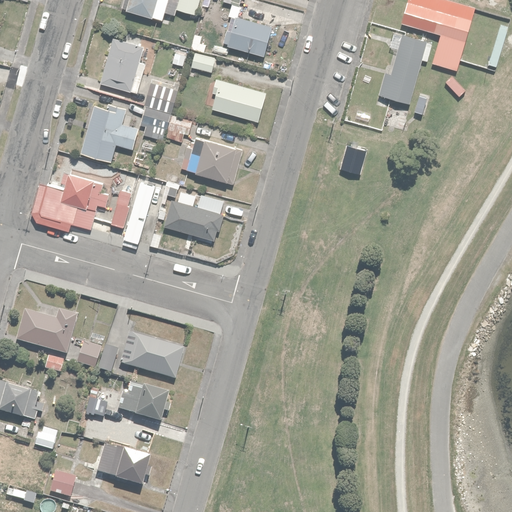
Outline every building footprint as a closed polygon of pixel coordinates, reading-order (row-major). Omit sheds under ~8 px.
[(163,0),(125,0),(125,2),(160,13),(163,0)] [(196,17),(201,0),(177,0),(176,7),(191,12),(190,15),(196,17)] [(474,8),(445,0),(406,0),(401,20),(442,31),(435,56),(458,63),(474,8)] [(271,25),(237,15),(229,42),(263,53),(271,25)] [(424,36),(399,30),(384,91),(409,98),(424,36)] [(128,89),(144,41),(114,32),(99,80),(128,89)] [(216,53),(195,49),(191,64),(213,69),(216,53)] [(187,52),(175,50),(173,60),(185,63),(187,52)] [(183,128),(189,129),(192,118),(172,113),(179,82),(151,75),(139,123),(145,124),(142,132),(162,137),(162,135),(180,139),(183,128)] [(264,90),(220,77),(212,106),(256,119),(264,90)] [(111,156),(115,141),(131,145),(136,127),(120,123),(124,111),(95,103),(83,148),(111,156)] [(239,147),(204,137),(196,167),(231,177),(239,147)] [(365,151),(348,146),(342,168),(359,173),(365,151)] [(111,184),(69,173),(65,187),(44,182),(35,213),(72,223),(77,206),(103,213),(111,184)] [(120,239),(137,244),(147,212),(154,214),(163,181),(137,173),(134,183),(138,184),(132,202),(117,198),(110,220),(125,224),(120,239)] [(220,210),(170,197),(163,223),(213,236),(220,210)] [(16,335),(66,350),(77,312),(57,306),(55,316),(25,307),(16,335)] [(95,364),(105,334),(93,329),(89,340),(84,338),(77,358),(95,364)] [(179,344),(132,331),(124,359),(171,373),(179,344)] [(110,369),(117,346),(105,342),(98,366),(110,369)] [(65,354),(46,352),(45,366),(63,369),(65,354)] [(167,390),(129,379),(121,406),(158,417),(167,390)] [(38,392),(1,381),(0,385),(0,406),(31,416),(38,392)] [(104,396),(98,394),(101,386),(91,383),(85,408),(104,413),(108,400),(104,399),(104,396)] [(54,448),(60,426),(38,421),(32,442),(54,448)] [(149,454),(108,441),(99,469),(140,482),(149,454)] [(71,493),(75,474),(53,469),(49,488),(71,493)] [(24,486),(23,500),(36,501),(38,487),(24,486)]
